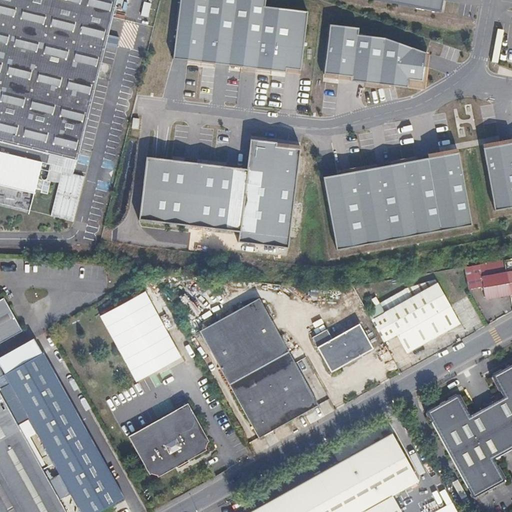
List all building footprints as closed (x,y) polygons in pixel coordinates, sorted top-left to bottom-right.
[(0,0),(0,182),(34,192),(40,167),(48,169),(49,165),(50,162),(44,161),(46,151),(76,159),(116,0),(0,0)] [(178,0),(172,58),(283,72),(284,69),(298,71),(306,12),(264,6),(264,0),(178,0)] [(378,0),(441,11),(442,0),(378,0)] [(335,75),(335,79),(420,89),(425,53),(385,39),(357,35),(358,29),(329,25),(323,74),(335,75)] [(252,165),(153,154),(143,218),(244,229),(244,236),(291,243),(305,145),(280,144),(281,138),(256,136),(252,165)] [(499,145),(482,148),(494,211),(511,207),(511,142),(511,139),(498,142),(499,145)] [(73,172),(76,159),(46,151),(44,161),(50,162),(49,165),(60,168),(73,172)] [(427,158),(322,179),(335,250),(471,226),(457,153),(445,155),(445,151),(427,154),(427,158)] [(73,172),(60,168),(48,213),(71,219),(83,174),(73,172)] [(504,272),(508,294),(511,293),(511,257),(502,260),(504,272)] [(504,272),(502,260),(474,265),(480,276),(504,272)] [(474,265),(453,269),(468,294),(482,287),(484,298),(508,294),(504,272),(480,276),(474,265)] [(435,285),(370,320),(383,343),(394,337),(405,356),(458,326),(435,285)] [(142,293),(99,317),(133,378),(176,354),(142,293)] [(6,299),(0,302),(0,344),(23,332),(6,299)] [(261,300),(200,334),(259,438),(320,404),(261,300)] [(355,318),(328,333),(323,323),(308,331),(331,372),(372,349),(355,318)] [(100,511),(125,499),(43,353),(3,376),(79,511),(100,511)] [(460,391),(427,410),(475,496),(508,478),(496,457),(511,447),(511,361),(492,373),(504,394),(471,413),(460,391)] [(66,511),(0,394),(0,511),(66,511)] [(185,403),(127,437),(152,482),(206,451),(208,442),(185,403)] [(248,511),(402,511),(393,495),(419,481),(393,432),(248,511)] [(456,511),(452,502),(432,511),(456,511)]
